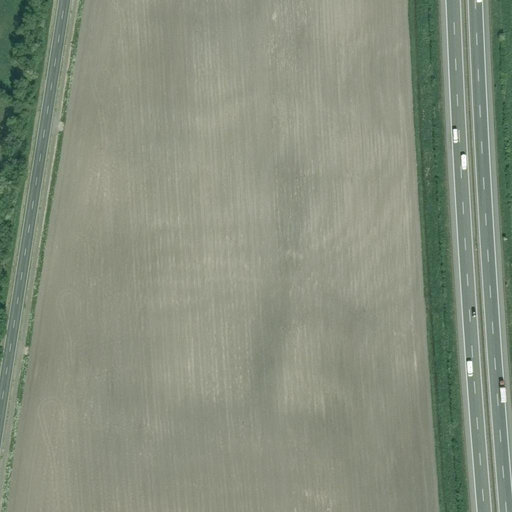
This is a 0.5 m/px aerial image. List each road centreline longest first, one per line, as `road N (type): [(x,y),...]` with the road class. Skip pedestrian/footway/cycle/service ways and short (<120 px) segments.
road 1 (motorway): [(505,511),(474,0)]
road 2 (motorway): [(453,0),(483,511)]
road 3 (tertiary): [(0,420),(64,0)]
